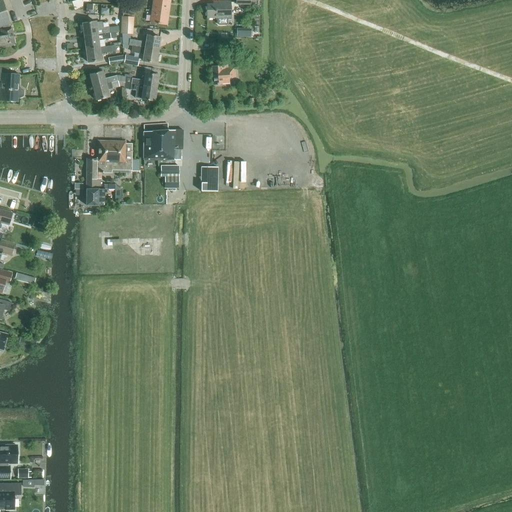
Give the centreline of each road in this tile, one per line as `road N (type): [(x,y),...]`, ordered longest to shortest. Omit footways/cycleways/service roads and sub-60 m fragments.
road 1 (residential): [(188,0),(180,113),(133,121),(0,119)]
road 2 (track): [(306,0),(511,80)]
road 3 (track): [(220,119),(271,121),(294,134),(294,157),(272,163),(249,126)]
